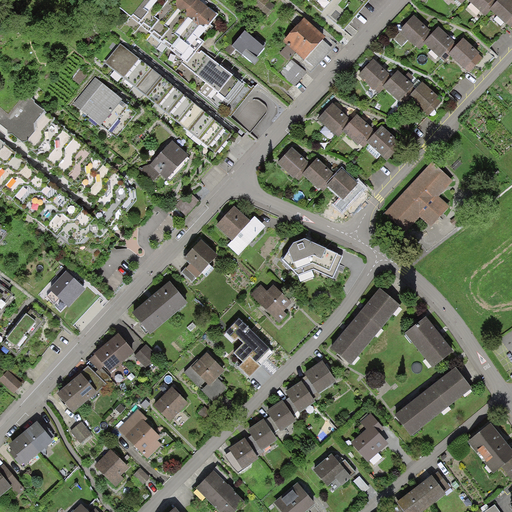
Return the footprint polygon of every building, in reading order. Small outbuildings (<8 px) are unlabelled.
[(144,0),(131,16),(142,24),(135,32),(162,54),(159,58),(231,117),(256,87),(253,84),(251,87),(222,64),(221,65),(202,51),(200,54),(196,51),(204,42),(202,39),(213,27),(210,24),(218,14),(200,0),(144,0)] [(269,0),(256,0),(253,3),(266,16),(276,6),(269,0)] [(308,0),(322,12),(332,0),(308,0)] [(491,10),(490,10),(498,0),(467,0),(485,17),(491,10)] [(511,0),(498,0),(490,10),(491,10),(506,24),(507,23),(511,27),(511,26),(511,0)] [(424,43),(433,33),(414,15),(398,32),(400,34),(394,40),(401,47),(408,40),(415,48),(416,47),(420,50),(425,44),(424,43)] [(304,17),(282,41),(286,45),(279,53),(288,61),(295,52),(304,60),(300,64),(310,73),(337,44),(327,35),(326,37),(304,17)] [(433,33),(424,43),(425,44),(439,57),(441,56),(446,60),(450,56),(448,54),(457,45),(454,42),(455,41),(440,26),(433,33)] [(245,30),(232,45),(236,49),(255,65),(260,59),(258,56),(265,47),(245,30)] [(457,45),(448,54),(450,56),(465,70),(466,69),(469,72),(483,58),(479,54),(480,53),(473,46),(464,38),(457,45)] [(121,43),(105,63),(216,153),(232,134),(121,43)] [(231,55),(236,49),(232,45),(230,44),(225,50),(231,55)] [(306,73),(292,60),(280,73),(294,86),(306,73)] [(385,88),(383,87),(393,77),(373,60),(358,77),(375,91),(376,90),(380,94),(385,88)] [(80,83),(86,76),(81,71),(75,78),(80,83)] [(409,101),(407,99),(416,89),(413,87),(414,86),(398,71),(393,77),(383,87),(385,88),(399,102),(400,101),(405,105),(409,101)] [(96,77),(73,104),(100,125),(102,124),(117,136),(136,113),(121,100),(123,98),(96,77)] [(422,83),(416,89),(407,99),(409,101),(424,115),(426,113),(429,116),(442,102),(439,99),(439,98),(431,90),(422,83)] [(0,188),(89,268),(124,237),(149,200),(28,93),(11,112),(0,101),(0,188)] [(339,136),(343,132),(352,121),(349,119),(350,118),(333,102),(318,120),(335,135),(336,133),(339,136)] [(357,115),(352,121),(343,132),(359,146),(360,145),(363,147),(367,142),(376,133),(372,130),(373,129),(357,115)] [(383,125),(376,133),(367,142),(386,161),(402,144),(390,133),(383,125)] [(188,155),(173,140),(150,164),(139,167),(153,181),(160,174),(165,179),(167,177),(170,180),(189,159),(187,157),(188,155)] [(299,180),(303,175),(312,166),(308,162),(309,161),(292,147),(278,164),(294,178),(295,177),(299,180)] [(324,190),(327,187),(336,176),(325,166),(318,159),(312,166),(303,175),(319,188),(320,187),(324,190)] [(432,162),(382,215),(402,234),(420,216),(431,226),(449,207),(438,197),(453,181),(432,162)] [(342,170),(336,176),(327,187),(343,200),(344,198),(350,202),(362,189),(357,185),(359,184),(351,177),(342,170)] [(200,201),(189,192),(176,207),(187,216),(200,201)] [(234,206),(216,226),(232,241),(228,245),(239,255),(265,226),(255,217),(251,221),(234,206)] [(159,243),(177,221),(170,215),(151,236),(159,243)] [(0,223),(0,242),(9,231),(0,223)] [(298,275),(314,269),(333,278),(344,256),(305,238),(293,243),(284,259),(298,275)] [(187,267),(186,268),(197,277),(202,272),(207,277),(215,269),(209,264),(218,255),(202,240),(184,258),(190,264),(187,267)] [(192,282),(197,277),(186,268),(187,267),(186,267),(181,272),(192,282)] [(52,291),(48,296),(55,306),(61,312),(68,305),(69,307),(86,289),(67,271),(50,289),(52,291)] [(170,281),(132,313),(150,334),(188,303),(170,281)] [(13,294),(0,283),(0,311),(2,313),(14,297),(12,295),(13,294)] [(261,284),(251,294),(279,322),(287,314),(283,311),(292,302),(274,284),(268,290),(261,284)] [(401,308),(380,291),(357,320),(377,336),(401,308)] [(31,308),(16,326),(31,337),(45,319),(31,308)] [(225,332),(235,341),(238,338),(244,343),(234,353),(243,362),(249,355),(260,366),(274,352),(239,318),(225,332)] [(425,319),(406,335),(432,367),(451,351),(425,319)] [(377,336),(357,320),(334,348),(354,365),(377,336)] [(31,337),(16,326),(1,345),(16,356),(31,337)] [(106,344),(122,362),(134,352),(119,333),(106,344)] [(122,362),(106,344),(95,354),(105,365),(110,372),(122,362)] [(147,345),(136,356),(147,367),(158,356),(147,345)] [(198,359),(184,373),(214,402),(228,388),(218,378),(225,370),(207,352),(199,360),(198,359)] [(105,365),(95,354),(89,360),(98,369),(99,370),(102,368),(105,365)] [(260,366),(249,355),(243,362),(239,366),(250,377),(260,366)] [(307,379),(315,392),(334,381),(322,361),(303,372),(307,379)] [(81,373),(97,392),(107,384),(105,382),(95,373),(88,366),(80,372),(81,373)] [(102,368),(99,370),(98,369),(95,373),(105,382),(111,378),(102,368)] [(470,388),(453,368),(424,392),(442,412),(470,388)] [(8,369),(0,378),(0,380),(14,392),(23,381),(8,369)] [(70,383),(86,402),(97,392),(81,373),(70,383)] [(315,392),(307,379),(285,392),(289,399),(296,412),(319,399),(315,392)] [(165,394),(154,406),(170,422),(189,402),(172,387),(171,388),(165,382),(159,388),(165,394)] [(86,402),(70,383),(57,394),(73,412),(86,402)] [(442,412),(424,392),(396,416),(413,437),(442,412)] [(296,412),(289,399),(266,412),(268,416),(277,431),(300,418),(296,412)] [(146,400),(141,405),(146,409),(151,404),(146,400)] [(121,404),(116,409),(121,413),(126,408),(121,404)] [(204,406),(197,413),(207,423),(214,416),(204,406)] [(138,409),(118,429),(148,459),(163,444),(159,440),(162,438),(145,421),(148,418),(138,409)] [(369,428),(352,441),(366,458),(388,440),(381,431),(385,427),(374,413),(363,421),(369,428)] [(277,431),(268,416),(246,430),(249,435),(258,450),(281,437),(277,431)] [(23,433),(39,453),(54,441),(53,440),(55,438),(46,426),(43,429),(37,421),(23,433)] [(82,421),(70,431),(81,444),(92,434),(82,421)] [(511,448),(491,423),(468,441),(493,473),(501,466),(511,479),(511,448)] [(39,453),(23,433),(9,445),(10,446),(8,448),(11,451),(10,452),(21,465),(24,462),(26,464),(39,453)] [(258,450),(249,435),(229,447),(242,468),(262,456),(258,450)] [(116,487),(125,478),(122,475),(130,468),(111,449),(94,466),(116,487)] [(334,454),(316,468),(327,483),(337,476),(342,483),(357,471),(346,458),(341,462),(334,454)] [(0,496),(10,488),(17,497),(25,490),(4,464),(0,466),(0,496)] [(141,468),(134,475),(144,484),(151,478),(141,468)] [(27,471),(22,476),(30,486),(35,481),(27,471)] [(215,471),(196,488),(218,511),(234,511),(245,502),(215,471)] [(433,476),(432,475),(417,487),(431,505),(446,493),(445,492),(451,488),(438,472),(433,476)] [(300,482),(277,501),(285,511),(304,511),(316,502),(300,482)] [(422,511),(431,505),(417,487),(397,503),(404,511),(422,511)]
